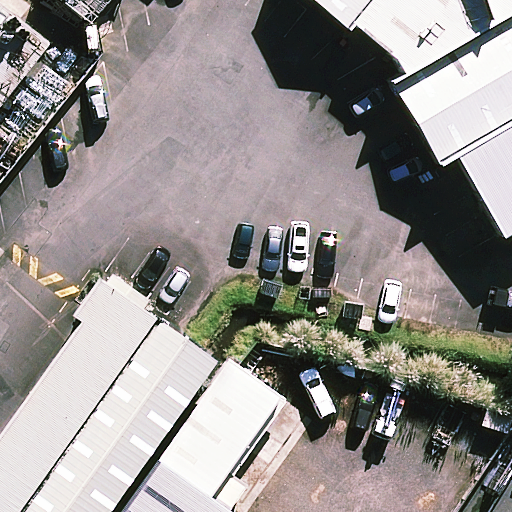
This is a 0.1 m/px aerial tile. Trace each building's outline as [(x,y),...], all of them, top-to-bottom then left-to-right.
[(0,0),(0,107),(70,28),(37,0),(0,0)] [(325,0),(340,12),(351,0),(325,0)] [(402,59),(503,0),(352,0),(387,32),(402,59)] [(450,140),(511,104),(511,0),(503,0),(402,59),(390,66),(437,147),(450,140)] [(511,104),(450,140),(497,221),(511,212),(511,104)] [(111,261),(0,421),(0,511),(90,511),(214,332),(111,261)] [(281,365),(231,331),(106,511),(266,511),(208,472),(281,365)]
